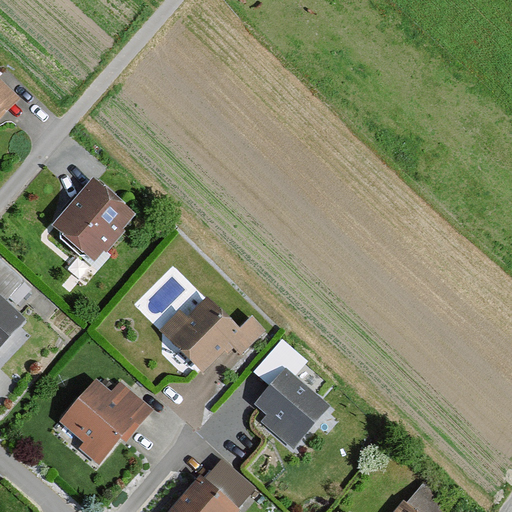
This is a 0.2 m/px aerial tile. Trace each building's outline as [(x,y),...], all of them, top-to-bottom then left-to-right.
[(0,123),(22,101),(0,79),(0,123)] [(95,182),(54,228),(97,267),(139,221),(95,182)] [(0,354),(27,326),(0,300),(0,354)] [(243,335),(207,301),(188,320),(181,313),(160,334),(204,376),(232,347),(243,335)] [(266,332),(255,322),(243,335),(232,347),(242,356),(266,332)] [(332,411),(289,373),(256,409),(268,420),(263,425),(295,453),(332,411)] [(98,385),(62,425),(86,446),(81,452),(101,470),(151,414),(120,386),(111,397),(98,385)] [(236,511),(202,482),(175,511),(236,511)]
